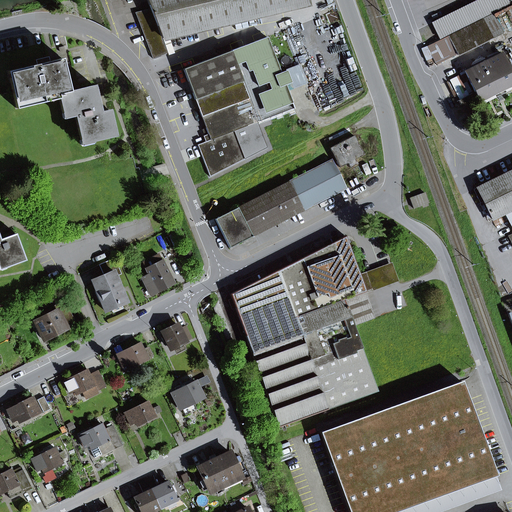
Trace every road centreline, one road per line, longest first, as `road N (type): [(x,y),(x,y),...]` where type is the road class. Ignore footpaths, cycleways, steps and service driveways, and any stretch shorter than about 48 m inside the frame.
road 1 (residential): [(511,447),(444,259),(426,233),(394,211),(392,192)]
road 2 (residential): [(224,278),(142,77)]
road 3 (residential): [(392,0),(452,132),(472,144),(511,132)]
road 4 (residential): [(186,298),(0,390)]
road 5 (residential): [(392,192),(386,112),(345,0)]
road 6 (residential): [(234,426),(55,511)]
road 7 (residential): [(392,192),(224,278)]
road 8 (residential): [(0,29),(70,24),(104,38),(142,77)]
road 9 (residential): [(234,426),(186,298)]
